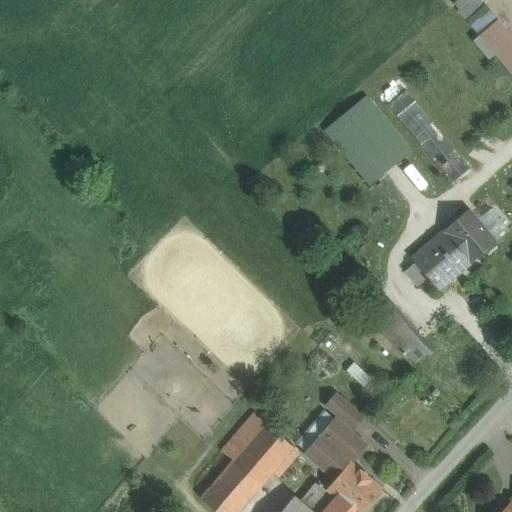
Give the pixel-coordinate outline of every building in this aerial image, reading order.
[(511,37),(489,9),(470,25),(511,75),(511,37)] [(398,80),(384,92),(391,100),(405,88),(398,80)] [(470,169),(406,91),(387,106),(452,184),(470,169)] [(412,151),(367,96),(323,132),(368,187),(412,151)] [(444,231),(411,259),(438,291),(471,263),(495,243),(468,211),(444,231)] [(430,352),(389,305),(371,320),(376,325),(393,346),(412,367),(430,352)] [(393,346),(376,325),(366,333),(384,353),(393,346)] [(363,419),(335,395),(326,406),(354,429),(363,419)] [(254,414),(189,489),(216,511),(238,511),(294,448),(254,414)] [(335,420),(306,454),(336,479),(350,462),(364,445),(335,420)] [(336,479),(327,489),(317,481),(300,502),(312,511),(362,511),(382,489),(350,462),(336,479)] [(312,511),(300,502),(294,497),(281,511),(312,511)]
